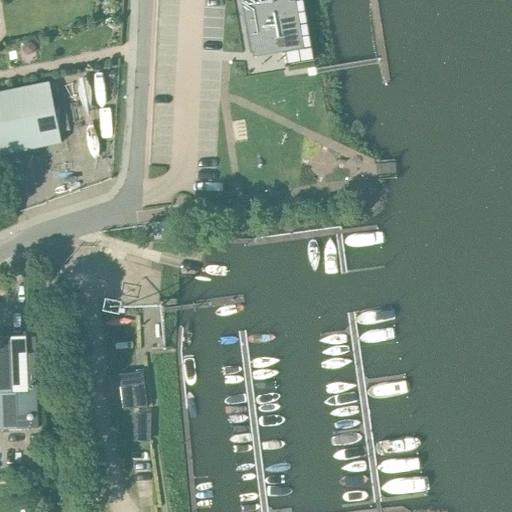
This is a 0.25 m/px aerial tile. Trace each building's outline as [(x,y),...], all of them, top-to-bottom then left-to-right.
[(240,0),(249,54),(252,54),(253,58),(285,52),(287,64),(314,60),(303,0),(302,0),(296,1),(296,0),(292,1),(291,0),(240,0)] [(50,82),(38,84),(0,91),(0,157),(62,144),(60,132),(52,94),(50,82)] [(153,224),(155,236),(173,233),(171,221),(153,224)] [(0,336),(0,429),(39,428),(36,353),(27,353),(26,335),(25,335),(25,332),(22,332),(22,336),(0,336)] [(139,376),(143,414),(169,411),(165,374),(173,364),(161,354),(157,359),(142,360),(143,375),(139,376)] [(131,442),(150,443),(151,415),(132,415),(131,442)]
